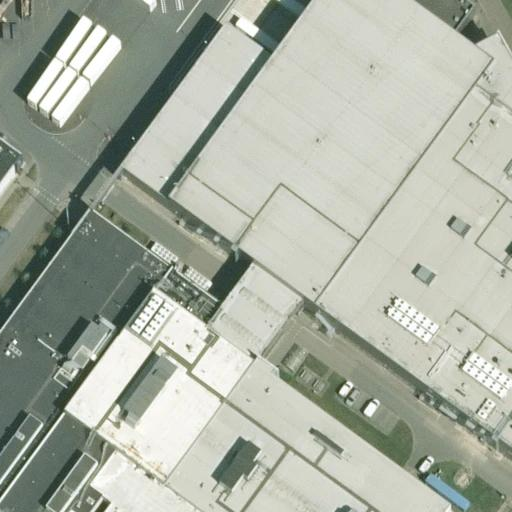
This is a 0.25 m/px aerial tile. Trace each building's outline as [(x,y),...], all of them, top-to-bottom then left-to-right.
[(452,0),(325,0),(275,68),(229,35),(232,32),(229,30),(118,181),(121,183),(124,179),(511,463),(511,72),(498,47),(474,61),(454,46),(475,17),(452,0)] [(52,108),(81,68),(63,55),(34,95),(52,108)] [(0,196),(23,165),(0,148),(0,196)] [(73,243),(0,342),(0,511),(442,511),(273,387),(275,384),(279,385),(279,384),(257,368),(256,368),(258,371),(255,375),(206,339),(223,315),(94,220),(94,219),(91,216),(72,242),(73,243)] [(472,496),(460,510),(462,511),(487,511),(489,510),(472,496)]
